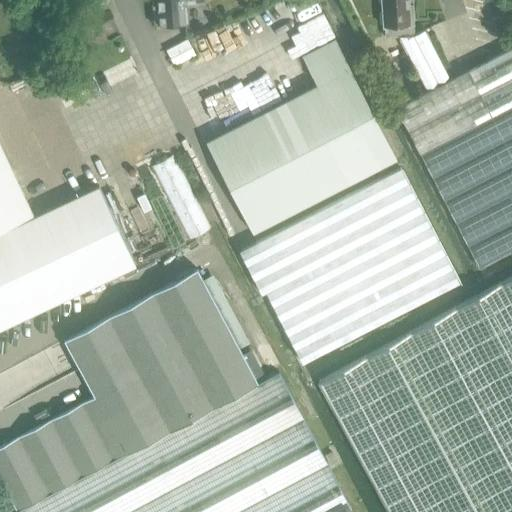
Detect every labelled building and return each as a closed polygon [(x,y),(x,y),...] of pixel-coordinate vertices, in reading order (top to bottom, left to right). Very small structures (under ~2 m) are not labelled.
[(150,0),(153,26),(187,23),(185,3),(202,1),(201,0),(150,0)] [(385,37),(399,36),(413,35),(412,6),(406,7),(405,0),(381,0),(382,26),(385,25),(385,37)] [(417,35),(413,35),(399,36),(428,92),(396,108),(479,269),(511,252),(511,48),(450,80),(425,31),(417,35)] [(173,65),(195,54),(186,39),(165,50),(173,65)] [(205,144),(250,234),(395,161),(334,42),(301,59),(316,88),(205,144)] [(405,90),(400,74),(387,78),(392,94),(405,90)] [(0,228),(32,214),(0,146),(0,228)] [(402,165),(254,240),(239,248),(262,294),(265,292),(302,364),(462,282),(402,165)] [(0,231),(0,329),(132,266),(95,187),(0,231)] [(3,446),(0,447),(0,475),(19,510),(256,385),(258,384),(197,269),(195,270),(66,340),(94,396),(3,446)] [(511,511),(511,275),(320,379),(391,511),(511,511)] [(19,510),(15,511),(344,511),(351,509),(279,373),(258,384),(256,385),(19,510)]
